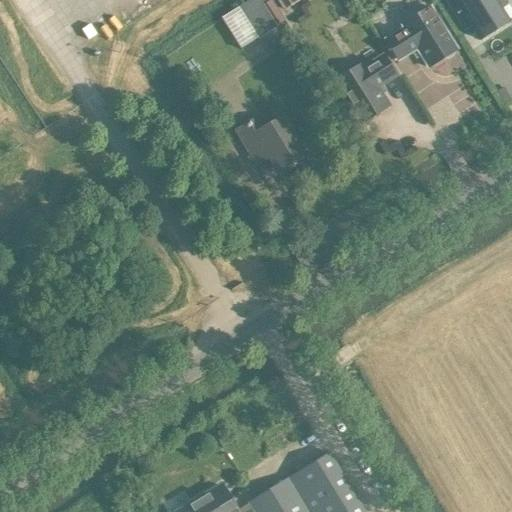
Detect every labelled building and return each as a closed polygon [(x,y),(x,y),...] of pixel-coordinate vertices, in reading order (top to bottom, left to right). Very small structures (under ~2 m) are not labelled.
[(249,0),(236,8),(222,17),(240,48),(255,39),(285,20),(272,0),(249,0)] [(276,0),(283,10),(298,0),(276,0)] [(510,19),(502,5),(509,1),(508,0),(445,0),(464,29),(470,24),(479,38),(510,19)] [(454,50),(457,49),(430,6),(402,24),(404,28),(385,39),(398,60),(416,48),(428,67),(443,58),(446,58),(449,58),(452,56),(453,53),(454,50)] [(360,124),(363,122),(365,123),(368,122),(372,120),(373,118),(374,115),(389,106),(377,87),(396,75),(383,55),(364,66),(362,63),(333,81),(360,124)] [(496,91),(500,96),(506,93),(502,87),(496,91)] [(283,113),(261,126),(255,116),(233,130),(256,166),(267,159),(279,177),(294,168),(293,166),(296,164),(309,157),(283,113)] [(248,501),(255,511),(365,511),(328,451),(248,501)] [(238,511),(220,483),(173,511),(238,511)]
